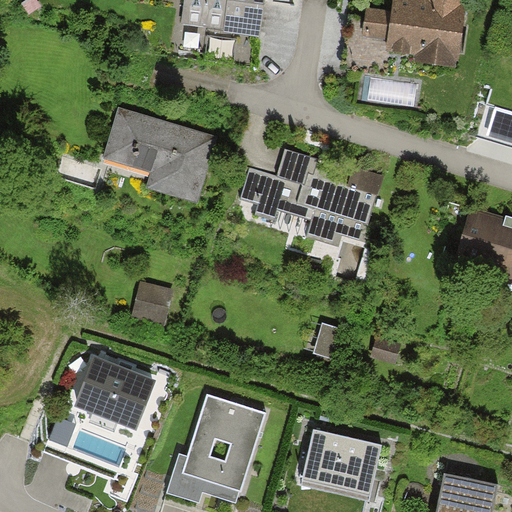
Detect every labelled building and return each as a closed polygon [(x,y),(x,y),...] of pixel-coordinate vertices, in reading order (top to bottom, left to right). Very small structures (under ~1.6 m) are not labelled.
[(186,0),(184,30),(259,38),(263,0),(186,0)] [(430,0),(430,2),(409,0),(374,0),(370,49),(426,54),(425,67),(462,70),(467,0),(430,0)] [(368,74),(365,97),(416,104),(419,81),(368,74)] [(511,93),(492,87),(486,105),(496,109),(490,131),(511,137),(511,93)] [(218,141),(120,111),(106,160),(153,175),(148,193),(197,208),(218,141)] [(275,223),(278,214),(315,224),(310,240),(342,249),(347,231),(370,238),(387,181),(353,171),(348,187),(317,178),(322,162),(286,151),(277,180),(250,172),(241,203),(260,208),(257,218),(275,223)] [(511,222),(471,210),(454,263),(511,280),(511,222)] [(134,312),(163,323),(170,303),(141,293),(134,312)] [(316,351),(331,356),(342,326),(326,321),(316,351)] [(155,383),(95,359),(78,404),(137,427),(155,383)] [(266,414),(208,395),(181,479),(239,498),(266,414)] [(384,444),(312,427),(298,483),(370,500),(384,444)] [(493,511),(499,487),(446,476),(438,511),(493,511)]
